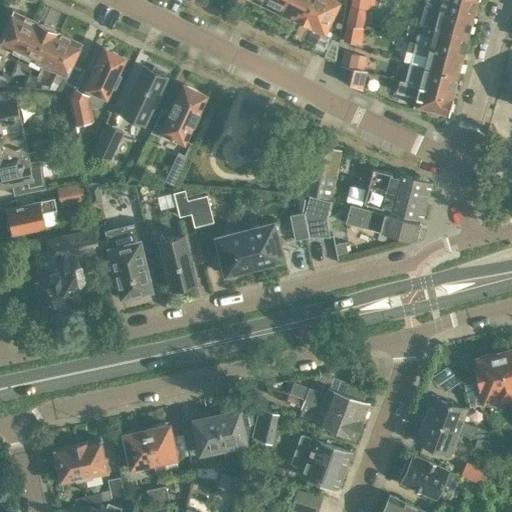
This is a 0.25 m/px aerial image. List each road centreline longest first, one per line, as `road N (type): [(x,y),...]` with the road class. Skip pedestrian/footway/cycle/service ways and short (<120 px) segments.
road 1 (primary): [(0,389),(511,272)]
road 2 (residential): [(471,235),(430,248),(411,264),(0,361)]
road 3 (residential): [(13,425),(52,407),(413,335)]
road 4 (residential): [(458,165),(120,0)]
road 5 (residential): [(350,511),(413,335)]
road 6 (residential): [(458,165),(500,0)]
